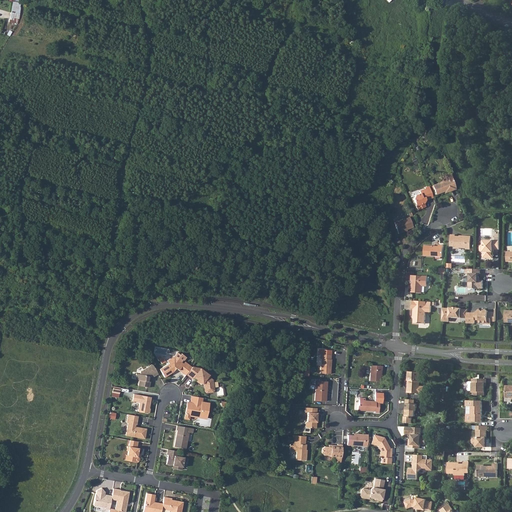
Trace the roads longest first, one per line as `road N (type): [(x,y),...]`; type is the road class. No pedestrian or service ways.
road 1 (track): [(108,350),(96,338),(93,304),(146,73),(142,0)]
road 2 (residential): [(264,314),(167,303),(127,319),(108,350),(86,470)]
road 3 (track): [(444,0),(437,118),(466,192),(486,209),(502,210)]
road 4 (residential): [(397,346),(403,255),(449,212)]
